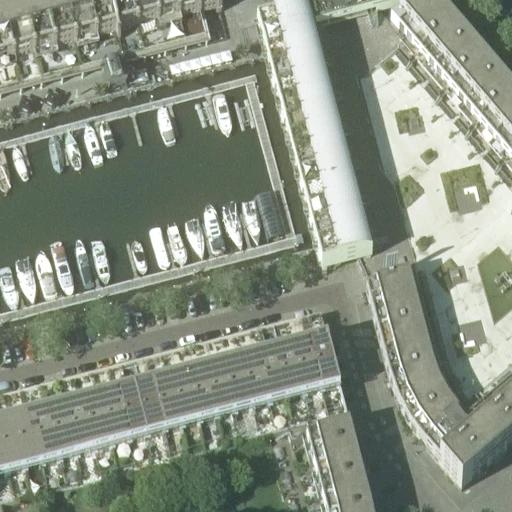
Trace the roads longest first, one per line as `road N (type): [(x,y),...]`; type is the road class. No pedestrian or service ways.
road 1 (residential): [(0,385),(341,295)]
road 2 (residential): [(425,511),(385,436),(341,295)]
